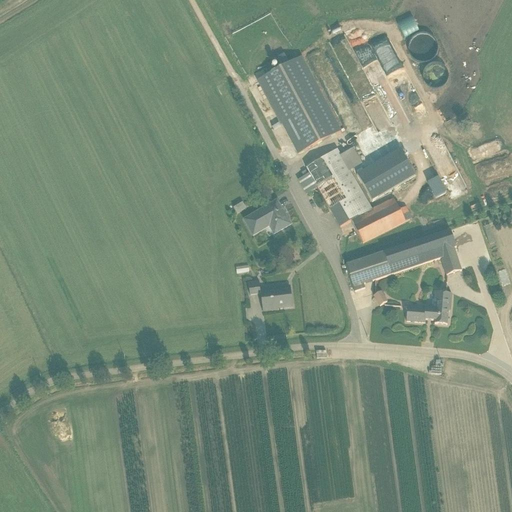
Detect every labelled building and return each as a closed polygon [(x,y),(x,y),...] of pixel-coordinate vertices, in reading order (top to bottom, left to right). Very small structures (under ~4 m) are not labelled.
[(338,54),(351,47),(347,38),(334,45),(338,54)] [(264,81),(299,158),(345,138),(310,60),(264,81)] [(368,70),(354,71),(355,87),(369,85),(368,70)] [(467,190),(444,136),(426,143),(449,197),(467,190)] [(342,155),(312,169),(341,231),(356,224),(367,247),(411,226),(399,201),(376,211),(373,204),(418,183),(411,169),(414,167),(408,154),(376,169),(374,164),(366,168),(359,152),(344,159),(342,155)] [(468,180),(473,177),(469,166),(463,168),(468,180)] [(303,182),(309,196),(318,193),(312,179),(303,182)] [(294,226),(279,200),(244,220),(254,237),(270,228),(275,237),(294,226)] [(241,217),(251,211),(247,204),(237,210),(241,217)] [(252,285),(253,292),(262,290),(261,283),(252,285)] [(279,312),(296,309),(294,288),(260,292),(263,313),(279,312)] [(417,295),(416,325),(432,325),(433,295),(417,295)] [(415,345),(417,320),(398,318),(399,303),(375,301),(372,343),(415,345)] [(325,413),(321,373),(311,374),(316,418),(324,417),(323,413),(325,413)] [(328,488),(327,499),(335,500),(337,489),(328,488)]
